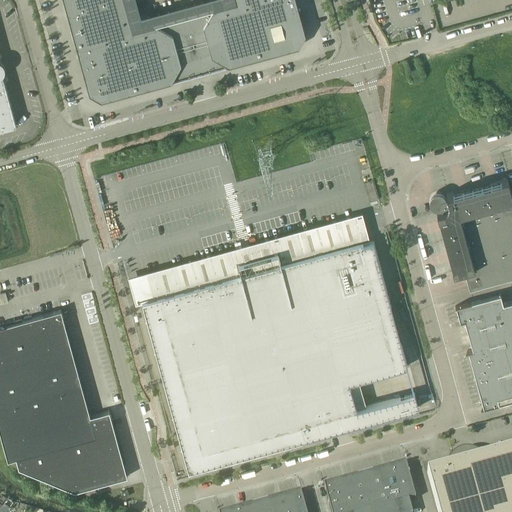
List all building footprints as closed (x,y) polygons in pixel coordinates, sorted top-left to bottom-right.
[(175,72),(181,63),(172,33),(165,29),(155,24),(132,30),(123,0),(63,0),(89,93),(101,99),(171,80),(175,72)] [(305,34),(295,0),(235,0),(236,1),(213,8),(205,22),(203,25),(211,55),(216,57),(228,64),(298,45),(305,34)] [(181,63),(175,72),(185,76),(199,74),(211,66),(216,57),(211,55),(203,25),(205,22),(200,18),(185,16),(172,21),(165,29),(172,33),(181,63)] [(0,129),(16,125),(4,81),(8,77),(0,70),(0,57),(1,54),(0,53),(0,129)] [(469,287),(511,275),(511,195),(507,177),(501,179),(452,192),(446,194),(447,197),(446,197),(445,195),(443,194),(442,192),(439,191),(437,191),(435,191),(433,192),(431,194),(430,196),(429,198),(429,200),(429,202),(430,204),(431,206),(433,207),(435,208),(437,208),(440,208),(440,209),(436,211),(438,217),(439,217),(452,265),(451,265),(453,272),(458,270),(464,269),(469,287)] [(142,301),(188,470),(404,411),(418,407),(414,392),(400,396),(356,408),(349,381),(407,365),(401,343),(383,310),(391,306),(373,240),(363,243),(363,241),(369,239),(362,212),(244,244),(128,276),(135,303),(142,301)] [(511,300),(503,303),(500,293),(455,305),(455,306),(459,320),(459,321),(464,319),(472,348),(467,350),(467,351),(468,351),(483,406),(482,406),(483,407),(499,402),(498,402),(497,397),(511,393),(511,396),(511,398),(511,300)] [(16,457),(114,430),(109,410),(90,415),(61,309),(12,322),(0,325),(0,432),(7,460),(16,457)] [(18,467),(75,490),(127,476),(114,430),(16,457),(18,467)] [(511,511),(511,449),(478,459),(477,458),(475,457),(472,456),(469,455),(467,455),(464,455),(461,456),(458,457),(456,459),(454,461),(452,463),(451,465),(451,466),(427,473),(437,511),(511,511)] [(366,511),(408,501),(414,499),(415,499),(405,463),(323,486),(330,511),(366,511)] [(305,511),(300,492),(227,511),(305,511)] [(411,511),(408,501),(366,511),(411,511)]
